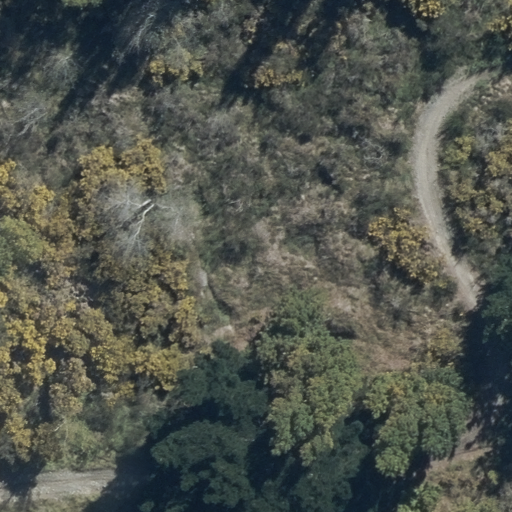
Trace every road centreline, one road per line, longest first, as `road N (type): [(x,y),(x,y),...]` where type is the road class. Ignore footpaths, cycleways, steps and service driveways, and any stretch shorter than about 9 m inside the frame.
road 1 (track): [(0,452),(511,420)]
road 2 (track): [(422,430),(474,360),(459,293),(403,142),(410,91),(433,53),(511,37)]
